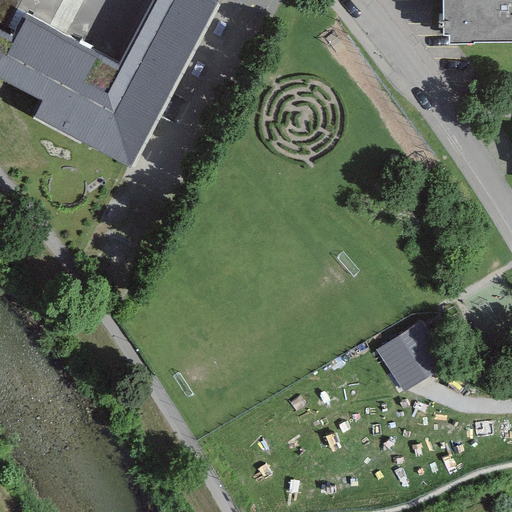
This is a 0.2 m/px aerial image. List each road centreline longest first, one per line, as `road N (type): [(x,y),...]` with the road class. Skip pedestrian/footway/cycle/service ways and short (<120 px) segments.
road 1 (track): [(0,181),(159,394),(227,511)]
road 2 (residential): [(361,0),(455,120),(511,211)]
